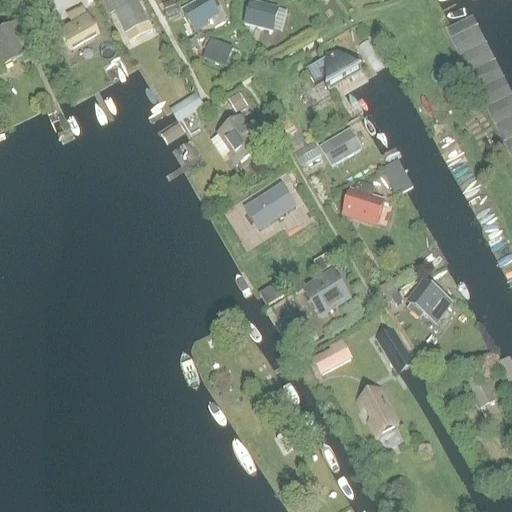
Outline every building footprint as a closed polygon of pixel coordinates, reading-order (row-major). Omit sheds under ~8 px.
[(149,24),(137,0),(113,0),(104,4),(109,17),(114,15),(124,36),(149,24)] [(207,27),(205,24),(216,18),(206,1),(185,14),(196,34),(207,27)] [(279,11),(250,3),(244,27),(273,34),(279,11)] [(47,7),(33,15),(39,26),(54,18),(47,7)] [(98,34),(83,8),(68,17),(74,27),(61,35),(70,50),(98,34)] [(0,64),(2,69),(24,59),(37,53),(24,26),(11,32),(0,37),(0,64)] [(188,53),(198,49),(195,41),(185,44),(187,52),(188,53)] [(234,50),(211,41),(203,61),(227,71),(234,50)] [(326,70),(310,78),(315,87),(327,81),(327,91),(363,71),(332,53),(325,57),(326,70)] [(196,93),(171,111),(180,123),(205,105),(196,93)] [(228,102),(236,116),(248,109),(240,95),(228,102)] [(235,169),(262,151),(241,121),(219,136),(233,155),(228,158),(235,169)] [(322,151),(333,168),(360,152),(350,135),(322,151)] [(298,137),(287,143),(292,152),(303,145),(298,137)] [(302,168),(301,168),(321,157),(314,147),(295,158),(302,168)] [(375,224),(381,204),(371,201),(374,189),(357,184),(354,192),(349,191),(342,214),(375,224)] [(296,210),(281,188),(244,211),(259,234),(296,210)] [(320,276),(340,263),(333,252),(313,265),(320,276)] [(351,302),(333,273),(302,293),(320,322),(351,302)] [(389,283),(379,289),(384,299),(394,293),(389,283)] [(454,307),(423,285),(407,307),(438,329),(454,307)] [(399,296),(391,300),(395,307),(402,303),(399,296)] [(311,328),(286,343),(294,357),(319,342),(311,328)] [(416,365),(395,330),(377,340),(399,375),(416,365)] [(330,349),(331,352),(314,361),(322,379),(352,363),(341,343),(330,349)] [(496,404),(481,376),(466,384),(481,413),(496,404)] [(462,385),(450,392),(456,403),(468,396),(462,385)] [(400,431),(379,391),(357,405),(377,442),(400,431)]
